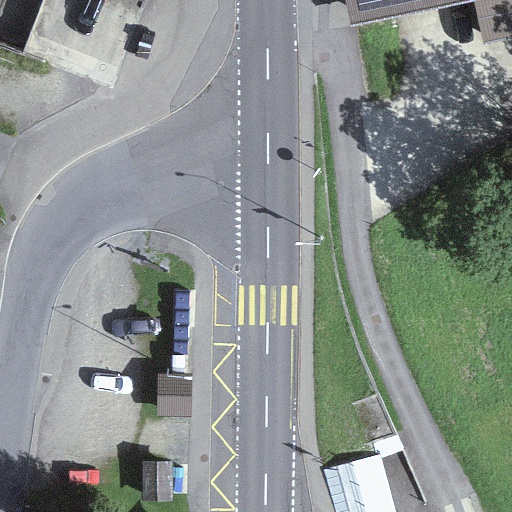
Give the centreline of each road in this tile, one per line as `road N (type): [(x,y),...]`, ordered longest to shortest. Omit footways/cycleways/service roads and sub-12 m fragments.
road 1 (residential): [(461,511),(373,313),(354,225),(336,53),(312,16),(266,2)]
road 2 (unclassified): [(0,490),(36,267),(53,234),(94,195),(128,183),(268,167)]
road 3 (secondary): [(268,167),(264,511)]
road 4 (secondary): [(266,2),(268,167)]
